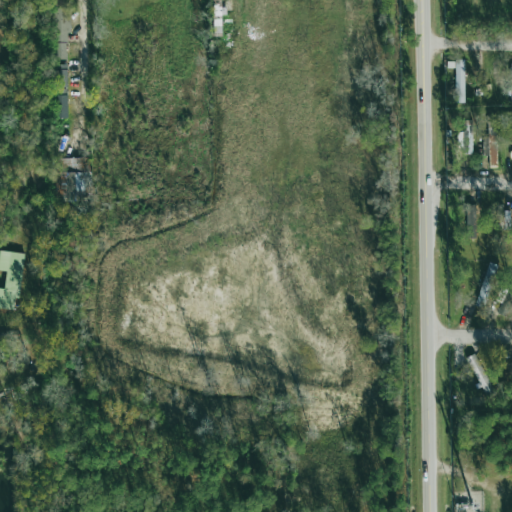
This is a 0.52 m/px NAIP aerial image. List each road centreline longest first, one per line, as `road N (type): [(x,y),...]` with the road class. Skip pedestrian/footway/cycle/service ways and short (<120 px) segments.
road 1 (secondary): [(428,511),(421,0)]
road 2 (residential): [(89,155),(84,0)]
